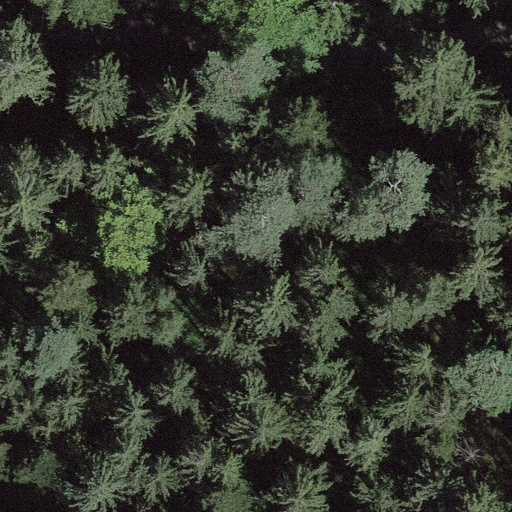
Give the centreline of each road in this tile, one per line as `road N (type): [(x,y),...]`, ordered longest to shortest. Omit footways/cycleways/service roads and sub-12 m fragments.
road 1 (track): [(511,30),(334,61),(242,53),(187,16),(180,0)]
road 2 (track): [(187,16),(0,35)]
